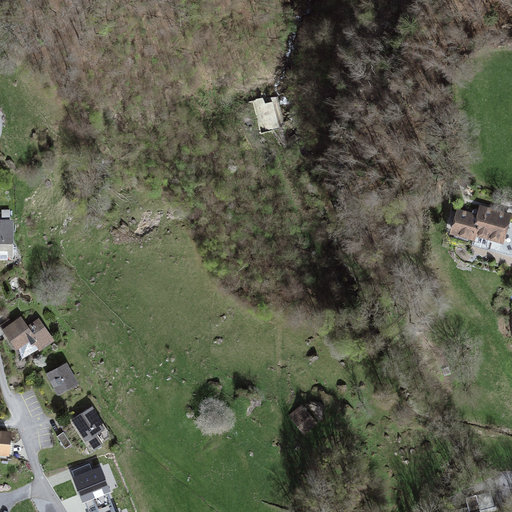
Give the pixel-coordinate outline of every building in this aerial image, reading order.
[(278,123),(283,122),(277,97),(269,98),(269,99),(258,101),(259,106),(273,102),(278,123)] [(273,102),(259,106),(258,101),(258,100),(253,101),(260,131),(279,127),(278,123),(273,102)] [(499,244),(511,248),(511,223),(510,223),(510,220),(508,217),(508,215),(481,208),(480,211),(476,210),(474,210),(471,215),(459,212),(459,213),(456,214),(454,218),(457,221),(453,233),(474,238),(481,241),(482,236),(500,242),(499,244)] [(0,260),(7,260),(7,255),(11,255),(11,225),(0,224),(0,260)] [(511,257),(511,248),(499,244),(500,242),(482,236),(481,241),(474,238),(473,241),(472,246),(511,257)] [(10,337),(5,330),(13,324),(10,319),(0,325),(0,327),(8,338),(10,337)] [(22,359),(39,349),(49,342),(43,335),(47,333),(38,321),(27,329),(20,319),(13,324),(5,330),(10,337),(19,348),(22,359)] [(49,342),(52,340),(47,333),(43,335),(49,342)] [(60,386),(63,391),(77,384),(66,364),(52,371),(55,377),(51,379),(56,388),(60,386)] [(289,416),(302,432),(315,421),(302,405),(289,416)] [(96,435),(103,430),(100,425),(103,423),(92,407),(75,418),(78,422),(75,424),(79,431),(81,429),(85,435),(86,434),(90,439),(95,447),(101,444),(96,435)] [(302,432),(304,433),(317,423),(315,421),(302,432)] [(101,444),(109,438),(109,432),(103,423),(100,425),(103,430),(96,435),(101,444)] [(86,441),(90,439),(86,434),(85,435),(81,429),(79,431),(86,441)] [(0,453),(7,454),(8,433),(0,432),(0,453)] [(57,436),(65,449),(71,444),(63,432),(57,436)] [(480,511),(476,496),(466,498),(468,507),(463,509),(463,511),(480,511)]
